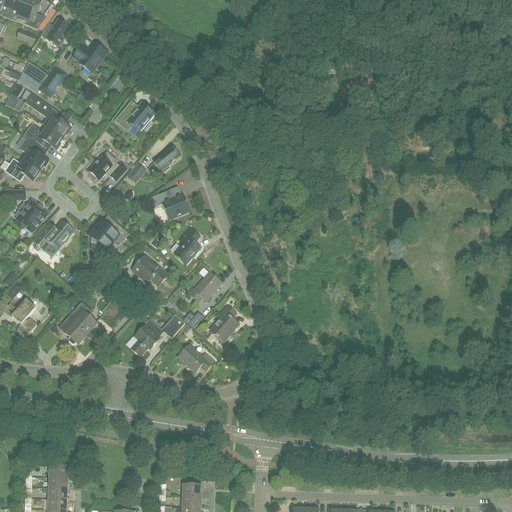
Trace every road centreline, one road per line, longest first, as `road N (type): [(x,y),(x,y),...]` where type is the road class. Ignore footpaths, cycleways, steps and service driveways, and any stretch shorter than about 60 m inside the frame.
road 1 (residential): [(120,376),(230,395),(258,380),(266,355),(202,177),(164,106),(127,65)]
road 2 (residential): [(510,503),(261,495)]
road 3 (tertiary): [(511,459),(389,456),(266,440)]
road 4 (tertiary): [(266,440),(116,416)]
road 5 (residential): [(127,65),(60,168)]
road 6 (residential): [(120,376),(0,366)]
